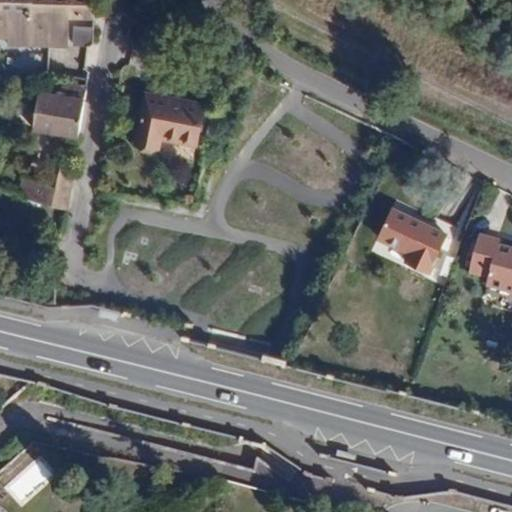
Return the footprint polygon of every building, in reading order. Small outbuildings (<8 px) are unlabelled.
[(96,19),(96,7),(96,0),(0,0),(0,36),(7,37),(30,38),(68,39),(68,34),(63,33),(64,18),(96,19)] [(30,38),(7,37),(7,44),(67,47),(68,39),(30,38)] [(72,98),(40,93),(35,129),(80,136),(86,101),(88,87),(74,84),(72,98)] [(205,104),(147,93),(137,142),(160,147),(162,138),(197,145),(205,104)] [(166,142),(164,153),(196,160),(198,149),(166,142)] [(68,209),(75,168),(50,160),(46,184),(24,176),(18,193),(68,209)] [(447,235),(392,209),(378,238),(410,254),(407,262),(430,273),(447,235)] [(499,241),(479,236),(470,271),(490,276),(487,286),(511,292),(511,249),(498,246),(499,241)]
